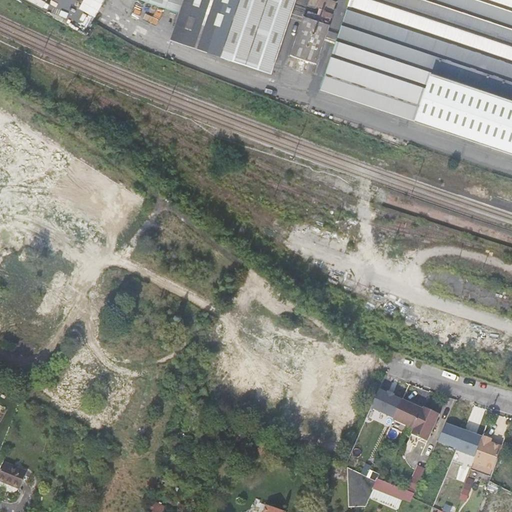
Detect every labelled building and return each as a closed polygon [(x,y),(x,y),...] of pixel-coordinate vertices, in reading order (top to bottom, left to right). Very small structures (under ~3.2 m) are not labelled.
[(96,16),(103,0),(83,0),(80,8),(96,16)] [(144,0),(178,14),(182,0),(144,0)] [(182,0),(178,14),(174,26),(198,33),(194,48),(268,75),(293,0),(182,0)] [(329,0),(309,0),(309,4),(326,10),(321,23),(316,21),(318,15),(308,11),(305,18),(303,18),(290,56),(306,61),(303,68),(311,71),(314,64),(315,64),(337,3),(329,0)] [(511,0),(349,0),(320,88),(447,130),(511,152),(511,0)] [(91,171),(0,114),(0,285),(48,207),(64,217),(91,171)] [(96,236),(121,190),(91,171),(64,217),(96,236)] [(146,205),(121,190),(96,236),(119,250),(134,225),(129,222),(136,210),(142,213),(146,205)] [(140,215),(142,213),(136,210),(129,222),(134,225),(140,215)] [(140,215),(134,225),(138,227),(143,217),(140,215)] [(0,337),(10,344),(25,319),(3,306),(0,309),(0,337)] [(27,321),(25,319),(10,344),(12,346),(27,321)] [(228,323),(225,330),(242,335),(244,328),(228,323)] [(242,335),(225,330),(203,392),(220,398),(219,399),(271,419),(286,375),(290,362),(295,347),(244,328),(242,335)] [(290,362),(286,375),(296,378),(300,366),(290,362)] [(403,399),(393,420),(413,430),(411,435),(426,442),(439,415),(416,403),(415,405),(403,399)] [(471,451),(476,436),(452,427),(451,430),(444,427),(439,439),(471,451)] [(491,441),(491,439),(483,436),(473,463),(493,471),(502,445),(491,441)] [(473,463),(470,471),(490,478),(493,471),(473,463)] [(419,465),(408,489),(415,491),(425,468),(419,465)] [(1,468),(0,471),(0,488),(18,496),(25,478),(1,468)] [(377,482),(348,468),(349,509),(363,508),(377,482)] [(470,490),(473,481),(467,479),(464,488),(470,490)] [(152,502),(149,509),(158,511),(168,511),(170,508),(152,502)]
